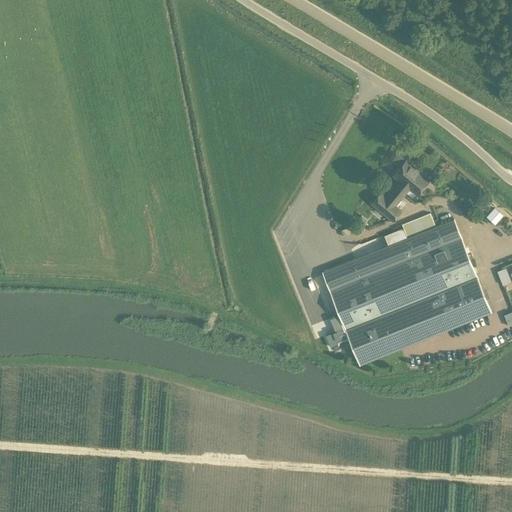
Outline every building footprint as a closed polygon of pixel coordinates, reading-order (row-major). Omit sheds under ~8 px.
[(395,206),(402,197),(410,188),(417,194),(430,179),(406,159),(394,175),(399,179),(385,197),(380,193),(371,204),(392,221),(401,211),(395,206)] [(482,195),(479,204),(486,207),(489,198),(482,195)] [(407,236),(435,225),(430,213),(402,224),(404,228),(407,236)] [(345,327),(360,365),(491,311),(460,236),(330,290),(339,313),(330,317),(335,331),(345,327)] [(498,271),(502,282),(509,280),(504,269),(498,271)]
